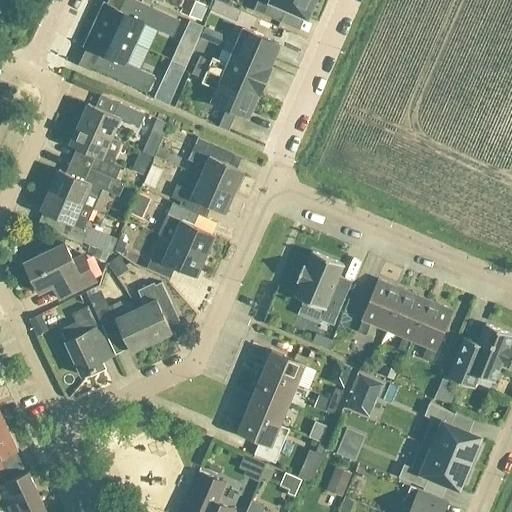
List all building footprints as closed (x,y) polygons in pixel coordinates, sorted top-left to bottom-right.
[(104,4),(95,25),(135,44),(144,24),(173,37),(180,21),(135,0),(123,0),(119,11),(104,4)] [(307,19),(315,0),(257,0),(253,11),(281,23),(286,10),(307,19)] [(192,22),(182,44),(193,49),(203,27),(192,22)] [(126,64),(135,44),(95,25),(85,46),(100,53),(93,68),(147,93),(155,77),(126,64)] [(430,28),(415,66),(432,73),(423,95),(443,103),(458,66),(445,60),(454,38),(430,28)] [(280,44),(245,29),(238,44),(227,39),(223,48),(234,53),(271,70),(272,68),(270,67),(280,44)] [(234,53),(230,64),(213,57),(211,60),(200,56),(196,64),(261,93),(266,80),(271,70),(234,53)] [(471,61),(454,102),(468,108),(475,91),(496,99),(511,62),(489,53),(484,66),(471,61)] [(511,61),(511,62),(496,99),(511,105),(511,117),(509,125),(511,125),(511,61)] [(219,127),(229,131),(238,111),(249,116),(259,93),(260,94),(261,93),(196,64),(192,73),(207,80),(205,84),(221,91),(216,102),(228,107),(219,127)] [(166,77),(156,100),(169,106),(179,83),(166,77)] [(88,104),(79,124),(111,139),(120,119),(139,127),(144,115),(119,104),(113,116),(88,104)] [(122,144),(111,139),(79,124),(70,145),(95,156),(90,168),(116,180),(121,167),(114,164),(122,144)] [(441,133),(424,174),(437,179),(431,193),(453,202),(469,165),(448,156),(455,139),(441,133)] [(160,155),(168,141),(159,135),(150,149),(160,155)] [(205,167),(200,176),(235,192),(244,171),(216,159),(221,147),(198,137),(188,159),(205,167)] [(469,165),(453,202),(475,211),(481,198),(494,203),(510,162),(496,156),(489,173),(469,165)] [(161,188),(166,168),(155,166),(151,186),(161,188)] [(59,169),(50,190),(94,210),(103,190),(119,197),(125,184),(116,180),(90,168),(84,181),(59,169)] [(225,212),(235,192),(200,176),(196,186),(189,183),(186,189),(177,184),(171,197),(181,201),(184,194),(225,212)] [(85,229),(94,210),(50,190),(41,210),(67,221),(62,232),(84,242),(89,231),(85,229)] [(158,234),(172,240),(206,255),(215,235),(194,225),(199,214),(173,202),(158,234)] [(197,276),(206,255),(172,240),(167,251),(156,246),(147,267),(170,278),(175,266),(197,276)] [(70,293),(96,280),(84,255),(73,261),(65,244),(24,263),(39,292),(64,280),(70,293)] [(294,297),(324,309),(320,320),(334,326),(345,298),(332,293),(344,265),(312,252),(306,267),(304,266),(297,281),(300,282),(294,297)] [(386,331),(403,290),(379,280),(362,321),(358,332),(366,336),(370,325),(386,331)] [(138,290),(145,304),(136,308),(152,342),(172,333),(161,309),(172,304),(162,282),(155,285),(154,282),(138,290)] [(403,290),(386,331),(403,338),(398,349),(407,353),(411,342),(428,300),(403,290)] [(428,300),(411,342),(427,348),(422,359),(431,363),(435,352),(436,352),(453,311),(428,300)] [(132,352),(152,342),(136,308),(128,312),(126,307),(119,301),(108,307),(96,312),(100,321),(108,337),(122,331),(130,349),(132,352)] [(72,313),(76,322),(61,329),(66,341),(82,375),(103,365),(101,361),(111,356),(88,306),(72,313)] [(473,389),(478,376),(494,382),(501,365),(509,369),(511,362),(511,346),(509,345),(511,338),(511,335),(486,325),(478,344),(464,338),(457,356),(448,378),(473,389)] [(263,372),(297,386),(305,365),(271,351),(263,372)] [(348,388),(356,374),(347,369),(339,383),(348,388)] [(254,392),(288,406),(297,386),(263,372),(254,392)] [(331,400),(338,403),(343,392),(336,389),(331,400)] [(246,412),(280,426),(288,406),(254,392),(246,412)] [(369,416),(376,401),(355,392),(349,408),(369,416)] [(338,403),(331,400),(326,411),(334,414),(338,403)] [(432,419),(421,444),(473,465),(481,447),(477,446),(480,438),(451,426),(455,415),(429,404),(424,416),(432,419)] [(0,434),(9,430),(0,412),(0,434)] [(288,429),(280,426),(246,412),(238,432),(241,434),(260,442),(255,453),(274,461),(288,429)] [(0,478),(6,476),(0,463),(0,458),(18,450),(9,430),(0,434),(0,478)] [(320,442),(327,445),(332,434),(325,431),(320,442)] [(327,445),(320,442),(315,453),(323,456),(327,445)] [(424,488),(429,477),(459,490),(462,482),(466,483),(473,465),(421,444),(411,468),(404,465),(399,478),(424,488)] [(0,495),(1,495),(6,506),(38,491),(28,471),(0,484),(0,495)] [(232,511),(234,510),(217,502),(225,483),(202,473),(184,511),(232,511)] [(284,489),(301,495),(306,480),(289,474),(284,489)] [(443,511),(448,501),(410,486),(402,507),(410,510),(409,511),(443,511)] [(44,511),(47,511),(38,491),(6,506),(8,511),(44,511)] [(266,511),(263,510),(265,506),(251,500),(245,511),(266,511)]
